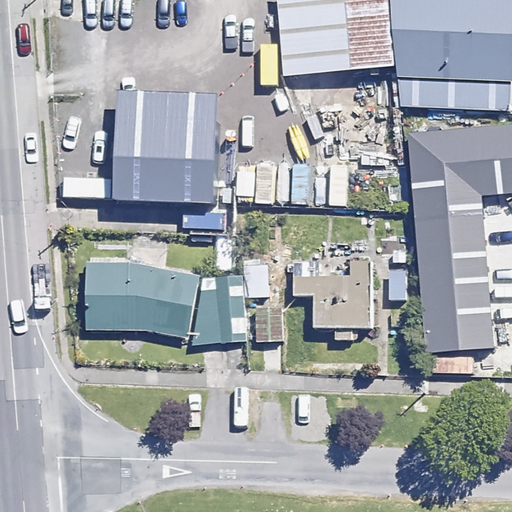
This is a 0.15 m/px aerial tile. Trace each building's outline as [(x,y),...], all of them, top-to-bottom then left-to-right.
[(190,0),(115,0),(114,81),(188,83),(190,0)] [(348,0),(277,0),(283,75),(353,68),(348,0)] [(348,0),(353,68),(395,65),(389,0),(348,0)] [(511,0),(389,0),(395,65),(402,106),(507,109),(511,46),(511,0)] [(511,125),(407,134),(424,354),(492,349),(480,196),(511,193),(511,125)] [(176,146),(95,145),(93,214),(175,216),(176,146)] [(237,189),(192,188),(191,239),(235,241),(237,189)] [(321,284),(320,265),(294,266),(295,301),(317,300),(319,335),(338,334),(339,346),(356,345),(355,336),(375,335),(372,267),(351,268),(352,282),(321,284)] [(268,270),(248,270),(248,301),(268,301),(268,270)] [(199,277),(93,271),(88,333),(194,340),(199,277)] [(246,347),(244,281),(201,282),(203,348),(246,347)] [(282,344),(281,314),(257,315),(257,344),(282,344)]
